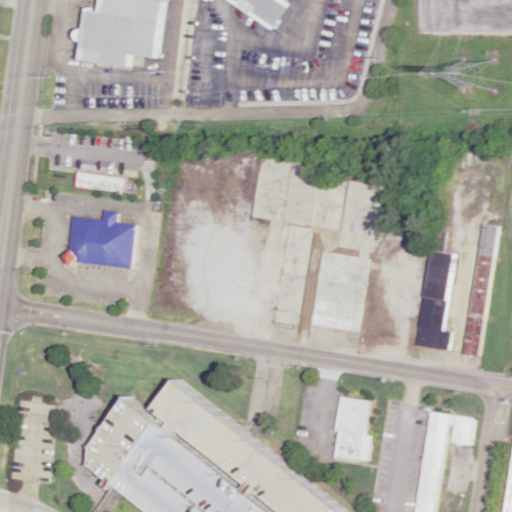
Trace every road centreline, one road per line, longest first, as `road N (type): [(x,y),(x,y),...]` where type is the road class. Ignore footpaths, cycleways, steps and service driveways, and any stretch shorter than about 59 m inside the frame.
road 1 (tertiary): [(511,387),(0,311)]
road 2 (secondary): [(0,233),(32,0)]
road 3 (residential): [(479,511),(498,386)]
